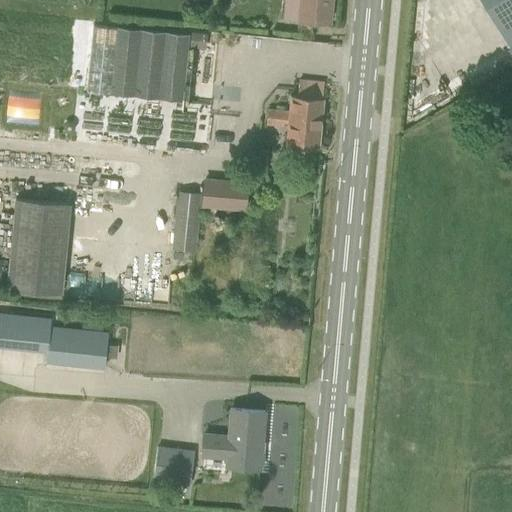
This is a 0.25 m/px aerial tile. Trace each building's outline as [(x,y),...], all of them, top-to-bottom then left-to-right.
[(330,22),(332,0),(300,0),(298,20),(330,22)] [(509,0),(484,0),(491,11),(509,0)] [(183,100),(183,99),(190,34),(94,24),(87,90),(183,100)] [(319,148),(324,82),(300,80),(298,96),(291,95),(290,111),(268,109),(267,124),(288,126),(286,146),(319,148)] [(247,183),(240,182),(206,179),(203,206),(245,209),(247,183)] [(195,251),(200,195),(177,193),(172,249),(195,251)] [(7,288),(63,293),(72,203),(15,198),(7,288)] [(268,290),(270,266),(248,263),(245,287),(268,290)] [(0,346),(48,352),(51,328),(52,319),(0,313),(0,346)] [(109,334),(103,333),(104,326),(84,324),(83,331),(51,328),(48,352),(47,359),(105,366),(109,334)] [(227,466),(260,469),(266,412),(231,409),(229,436),(204,434),(203,456),(227,458),(227,466)] [(195,451),(159,446),(155,480),(190,484),(195,451)]
